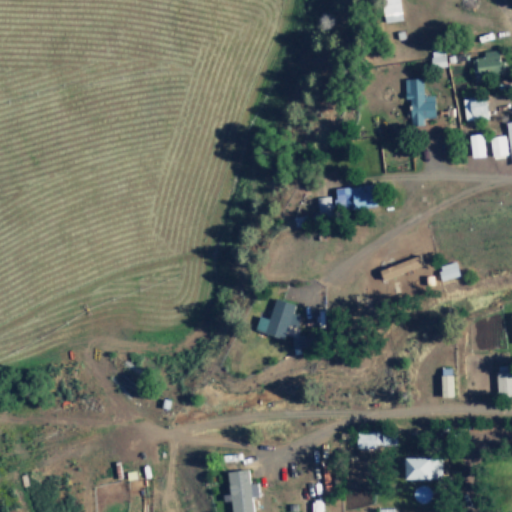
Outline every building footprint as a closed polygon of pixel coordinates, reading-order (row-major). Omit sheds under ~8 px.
[(404,19),(401,0),(382,0),(385,21),(404,19)] [(505,71),(503,54),(474,57),(476,73),(505,71)] [(405,78),(406,98),(411,97),(412,124),(425,123),(425,117),(436,116),(435,95),(424,96),(424,77),(405,78)] [(498,155),(496,128),(478,130),(480,157),(498,155)] [(378,206),(377,184),(335,185),(335,208),(378,206)] [(320,212),(330,211),(329,197),(319,197),(320,212)] [(438,265),(442,280),(461,276),(457,261),(438,265)] [(383,271),(386,295),(398,294),(395,270),(383,271)] [(286,339),(296,303),(277,298),(271,318),(261,316),(257,331),(286,339)] [(511,397),(511,369),(510,369),(510,365),(497,365),(497,397),(511,397)] [(453,396),(453,368),(443,368),(443,396),(453,396)] [(362,437),(362,446),(376,445),(376,436),(362,437)] [(407,479),(442,479),(442,456),(407,456),(407,479)] [(233,511),(254,511),(250,468),(229,470),(233,511)]
